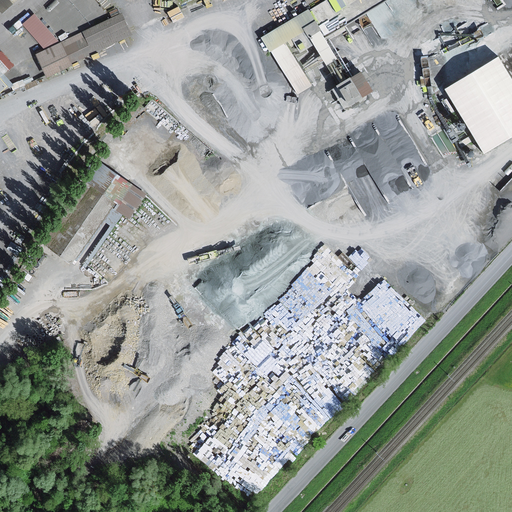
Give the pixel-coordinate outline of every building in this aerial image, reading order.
[(447,0),(415,0),(420,10),(444,0),(445,1),(447,0)] [(309,13),(264,39),(298,97),(314,88),(289,44),(318,27),(309,13)] [(128,35),(120,17),(40,54),(52,80),(75,69),(71,62),(128,35)] [(511,81),(498,59),(443,93),(484,157),(511,139),(511,81)] [(0,93),(9,85),(0,75),(0,93)] [(363,76),(338,92),(352,113),(377,97),(363,76)] [(194,139),(158,184),(171,195),(207,150),(194,139)] [(108,168),(54,246),(85,268),(123,214),(115,209),(132,185),(108,168)] [(511,179),(500,192),(511,203),(511,179)] [(278,280),(233,237),(201,269),(246,313),(278,280)]
